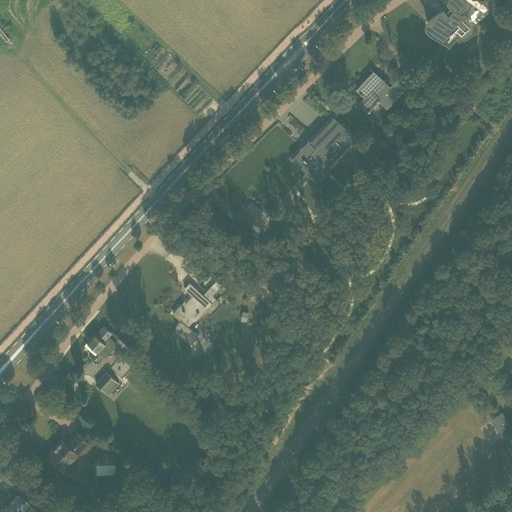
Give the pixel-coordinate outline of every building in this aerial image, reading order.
[(450,0),(451,0),(449,2),(451,5),(445,12),(444,10),(442,12),(441,11),(433,16),(432,17),(430,19),(429,20),(428,21),(428,23),(428,24),(428,26),(429,28),(429,29),(430,31),(431,32),(448,45),(457,36),(455,33),(457,32),(463,38),(468,35),(471,32),(472,31),(473,28),(472,26),(472,25),(471,24),(470,23),(459,15),(461,13),(458,11),(466,4),(462,0),(450,0)] [(374,104),(379,99),(386,106),(404,86),(397,79),(390,86),(374,71),(357,89),(360,92),(360,93),(361,94),(362,94),(374,104)] [(407,71),(402,77),(409,83),(414,76),(407,71)] [(334,116),(321,130),(306,147),(305,148),(303,146),(291,159),(299,167),(305,160),(307,161),(318,172),(323,165),(326,167),(349,142),(354,147),(361,140),(356,135),(356,136),(334,116)] [(390,144),(382,136),(376,142),(380,146),(384,150),(390,144)] [(244,209),(254,219),(263,210),(253,200),(244,209)] [(265,252),(278,248),(274,235),(261,239),(265,252)] [(212,303),(190,282),(184,288),(193,296),(182,307),(180,305),(173,313),(180,320),(176,325),(176,331),(190,344),(198,336),(188,327),(194,319),(196,321),(212,303)] [(247,320),(248,314),(249,312),(246,311),(242,311),(240,323),(244,324),(246,324),(247,320)] [(109,336),(112,333),(105,326),(97,335),(95,333),(87,342),(99,352),(99,351),(106,357),(117,344),(109,336)] [(94,382),(110,397),(113,394),(111,392),(119,383),(106,370),(94,382)] [(504,436),(511,430),(511,426),(502,413),(492,420),(504,436)] [(47,456),(62,470),(89,443),(77,432),(73,437),(68,437),(67,437),(66,434),(66,433),(62,431),(62,435),(62,439),(47,456)] [(121,455),(114,455),(114,463),(120,462),(120,465),(129,465),(129,456),(121,456),(121,455)] [(7,470),(1,476),(11,485),(16,479),(7,470)] [(20,507),(24,511),(37,511),(38,511),(36,510),(36,509),(18,492),(15,495),(12,499),(20,507)] [(4,509),(6,511),(15,511),(20,507),(12,499),(8,504),(4,509)]
